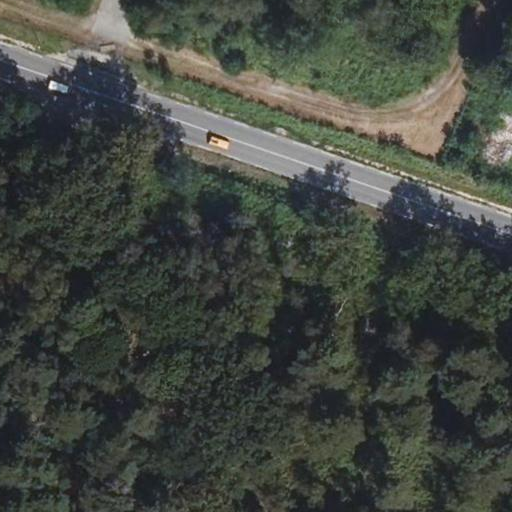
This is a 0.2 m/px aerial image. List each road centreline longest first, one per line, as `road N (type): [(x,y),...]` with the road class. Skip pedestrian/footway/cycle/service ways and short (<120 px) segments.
road 1 (track): [(474,0),(440,88),(372,113),(23,0)]
road 2 (primary): [(511,235),(90,93)]
road 3 (track): [(0,206),(216,511)]
